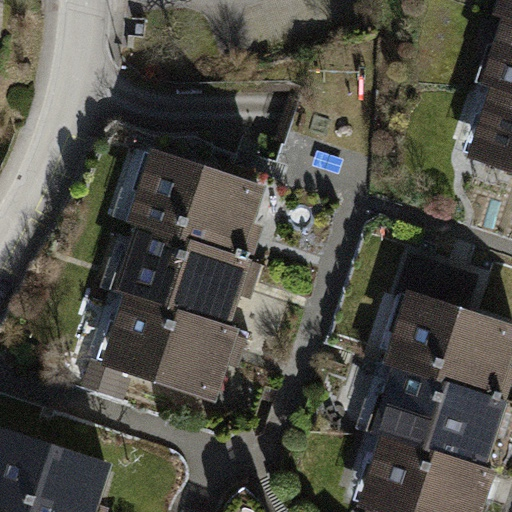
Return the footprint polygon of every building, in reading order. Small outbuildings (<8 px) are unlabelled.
[(510,95),(511,95),(511,44),(497,90),(510,95)] [(511,95),(510,95),(487,164),(511,172),(511,95)] [(146,231),(255,268),(280,196),(161,156),(137,228),(146,231)] [(136,302),(245,337),(267,270),(255,268),(146,231),(124,298),(136,302)] [(397,369),(511,407),(511,328),(477,317),(488,285),(418,261),(407,295),(421,300),(397,369)] [(113,372),(233,411),(256,340),(245,337),(136,302),(113,372)] [(388,439),(502,477),(511,448),(511,407),(397,369),(375,434),(388,439)] [(0,509),(7,511),(118,511),(132,472),(13,433),(0,472),(0,509)] [(504,511),(511,490),(511,479),(502,477),(388,439),(364,511),(504,511)]
